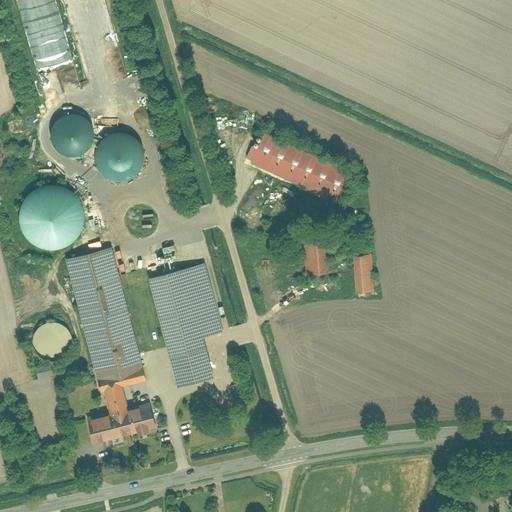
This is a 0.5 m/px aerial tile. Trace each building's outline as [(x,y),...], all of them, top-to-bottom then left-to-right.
[(56,115),(51,120),(48,126),(46,133),(48,139),(51,145),(56,150),(62,153),(69,153),(76,152),(81,148),(85,143),(88,136),(88,129),(86,123),(82,118),(76,114),(69,112),(62,112),(56,115)] [(256,131),(242,163),(334,202),(348,170),(256,131)] [(101,142),(96,147),(93,153),(92,160),(93,166),(96,172),(101,177),(108,180),(114,180),(121,179),(127,175),(131,170),(133,163),(133,156),(131,150),(127,145),(121,141),(115,139),(108,139),(101,142)] [(30,190),(22,197),(17,206),(15,216),(17,227),(22,237),(30,244),(40,249),(51,250),(62,247),(71,241),(78,231),(81,221),(80,210),(76,200),(69,192),(60,187),(50,184),(39,185),(30,190)] [(302,236),(302,270),(328,270),(328,236),(302,236)] [(108,248),(64,261),(107,412),(81,419),(88,443),(152,425),(145,402),(124,407),(119,390),(146,382),(108,248)] [(349,257),(350,292),(372,291),(371,256),(349,257)] [(201,264),(144,280),(167,360),(201,350),(198,339),(220,332),(201,264)] [(39,325),(34,329),(31,335),(29,342),(31,349),(34,355),(39,360),(45,362),(52,363),(58,361),(64,357),(68,352),(71,346),(71,339),(69,333),(65,327),(59,323),(52,321),(45,322),(39,325)]
